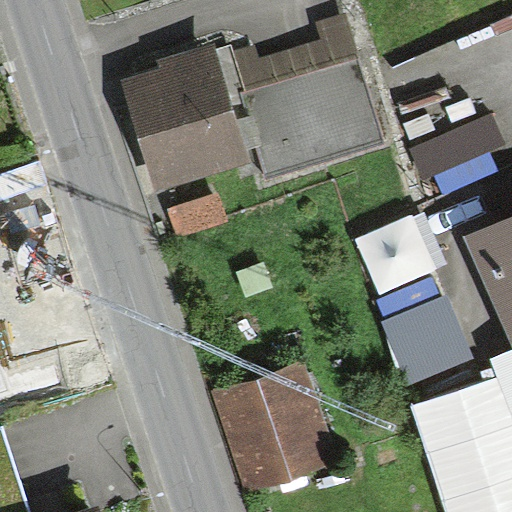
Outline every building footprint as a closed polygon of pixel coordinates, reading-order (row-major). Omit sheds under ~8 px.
[(219,43),(122,72),(156,183),(258,152),(265,176),(386,139),(358,50),(233,89),(219,43)] [(195,203),(159,217),(169,244),(205,230),(195,203)] [(511,212),(433,248),(511,421),(511,212)] [(305,355),(210,386),(243,485),(337,454),(305,355)] [(21,511),(0,447),(0,511),(21,511)]
